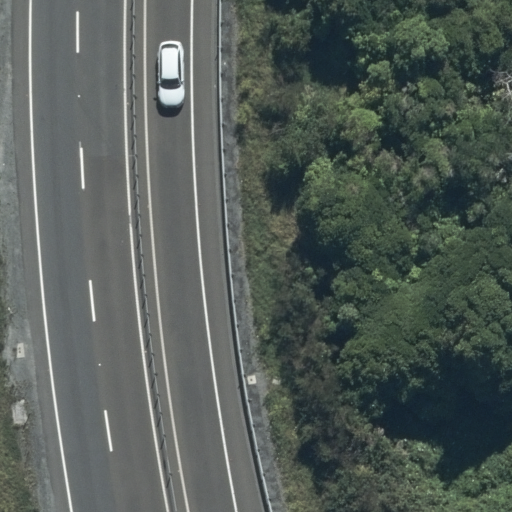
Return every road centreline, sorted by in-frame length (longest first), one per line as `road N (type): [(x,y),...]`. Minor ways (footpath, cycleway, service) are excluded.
road 1 (trunk): [(165,0),(175,276),(210,511)]
road 2 (trunk): [(118,511),(82,254),(71,0)]
